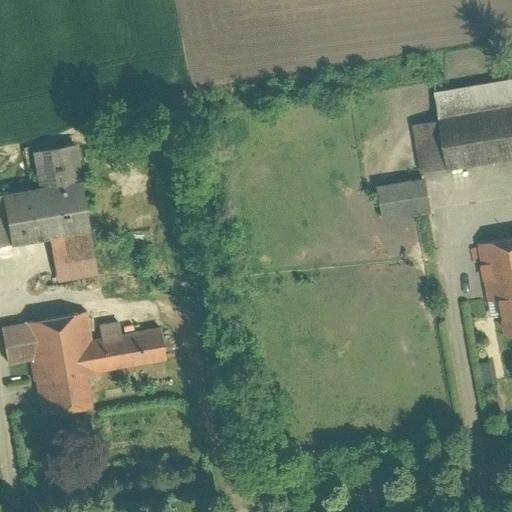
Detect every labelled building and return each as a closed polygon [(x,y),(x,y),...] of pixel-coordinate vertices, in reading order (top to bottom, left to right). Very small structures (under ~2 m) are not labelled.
[(415,120),(424,172),(511,157),(511,72),(437,85),(442,115),(415,120)] [(0,243),(54,236),(58,269),(94,264),(78,142),(34,148),(38,181),(0,185),(0,243)] [(373,187),(379,222),(406,218),(400,183),(373,187)] [(509,331),(511,330),(511,236),(480,242),(490,297),(503,295),(509,331)] [(31,355),(40,412),(105,402),(101,379),(172,368),(166,325),(123,332),(121,316),(99,320),(102,336),(86,339),(81,310),(5,323),(10,358),(31,355)]
